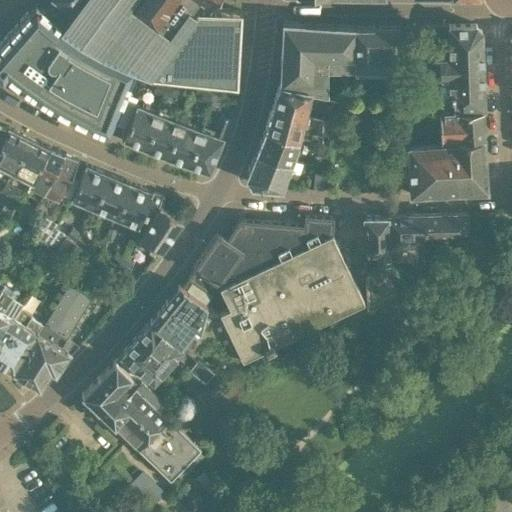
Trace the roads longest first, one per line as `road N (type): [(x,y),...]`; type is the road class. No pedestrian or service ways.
road 1 (residential): [(219,191),(376,204),(499,198),(495,7)]
road 2 (residential): [(0,437),(73,380),(120,329),(219,191)]
road 3 (residential): [(0,101),(173,184),(219,191)]
road 4 (residential): [(495,7),(268,5)]
road 5 (residential): [(219,191),(254,110),(268,5)]
